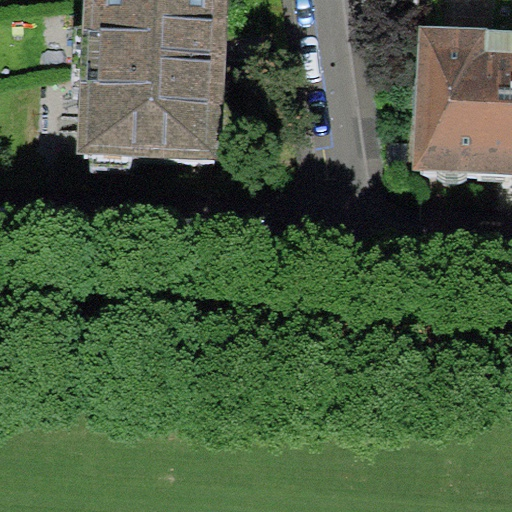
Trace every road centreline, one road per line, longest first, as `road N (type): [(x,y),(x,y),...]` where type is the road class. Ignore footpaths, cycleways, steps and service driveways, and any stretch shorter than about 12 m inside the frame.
road 1 (residential): [(0,233),(363,249)]
road 2 (residential): [(363,249),(322,0)]
road 3 (residential): [(363,249),(511,256)]
